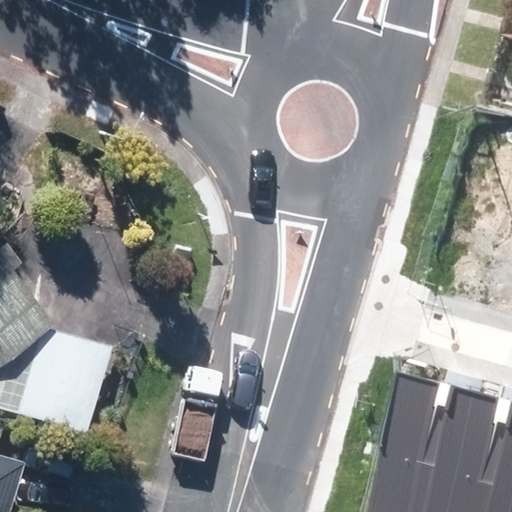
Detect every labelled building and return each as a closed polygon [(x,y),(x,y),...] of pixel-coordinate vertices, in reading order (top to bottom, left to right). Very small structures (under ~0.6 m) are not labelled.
[(487,315),(508,320),(511,321),(511,226),(508,225),(487,315)] [(0,252),(0,367),(54,331),(0,252)] [(417,511),(450,388),(401,375),(364,511),(417,511)] [(450,388),(417,511),(473,511),(503,402),(450,388)] [(511,511),(511,404),(503,402),(473,511),(511,511)] [(34,437),(0,427),(0,505),(14,509),(34,437)]
